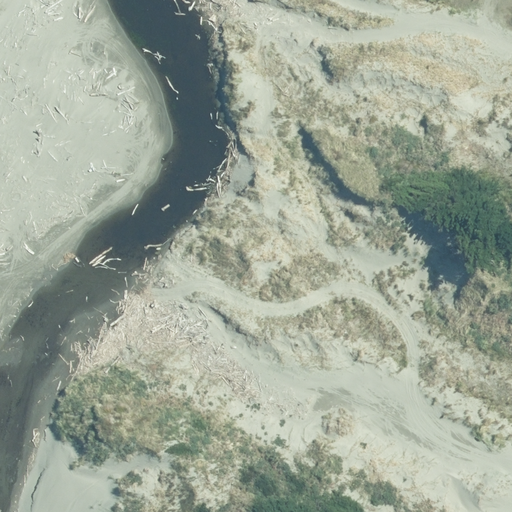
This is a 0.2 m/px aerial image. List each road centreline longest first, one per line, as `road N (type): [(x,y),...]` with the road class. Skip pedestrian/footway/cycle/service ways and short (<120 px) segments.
road 1 (track): [(0,214),(72,215),(221,280),(254,267),(288,237),(330,255),(416,330),(415,362),(432,417),(511,472)]
road 2 (track): [(111,0),(89,27),(37,156),(0,196)]
road 3 (track): [(511,42),(382,0)]
